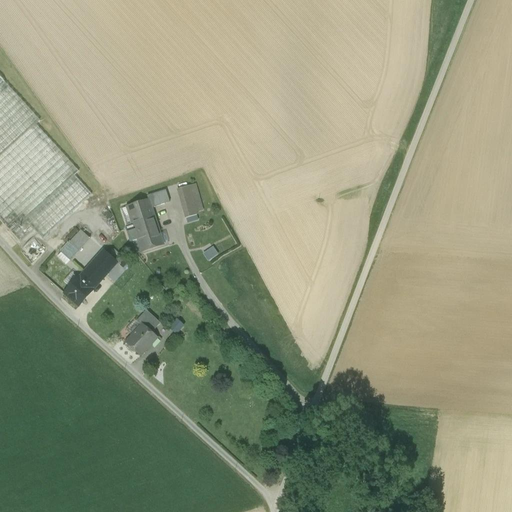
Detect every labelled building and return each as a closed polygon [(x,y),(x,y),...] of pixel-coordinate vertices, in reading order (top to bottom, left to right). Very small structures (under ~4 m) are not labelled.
[(0,220),(20,243),(34,230),(42,240),(91,195),(74,176),(78,172),(35,125),(39,121),(0,77),(0,220)] [(193,184),(177,189),(186,217),(202,212),(193,184)] [(148,201),(151,209),(167,203),(163,191),(147,196),(148,201)] [(148,201),(128,208),(138,240),(142,252),(163,245),(151,209),(148,201)] [(138,240),(128,208),(120,210),(130,242),(138,240)] [(95,219),(107,238),(114,233),(101,214),(95,219)] [(57,258),(66,266),(90,240),(81,231),(57,258)] [(212,249),(207,253),(212,259),(217,255),(212,249)] [(103,252),(79,278),(93,290),(117,263),(103,252)] [(93,291),(93,290),(79,278),(65,294),(79,307),(93,291)] [(141,317),(143,320),(149,313),(146,311),(141,317)] [(160,324),(149,313),(143,320),(155,330),(160,324)] [(151,334),(155,330),(143,320),(141,317),(136,322),(141,326),(142,326),(151,334)] [(169,327),(178,334),(186,325),(177,318),(169,327)] [(126,331),(132,337),(141,326),(136,322),(135,321),(126,331)] [(151,334),(142,326),(141,326),(132,337),(126,343),(128,345),(127,348),(132,352),(135,351),(141,357),(157,339),(151,334)]
